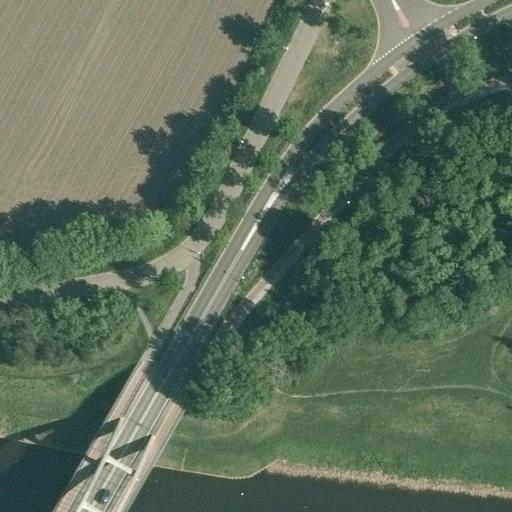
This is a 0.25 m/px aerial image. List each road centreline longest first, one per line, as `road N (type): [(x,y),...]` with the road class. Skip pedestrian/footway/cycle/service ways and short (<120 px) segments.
road 1 (unclassified): [(0,303),(154,272),(191,249),(214,222),(321,0)]
road 2 (tertiary): [(90,511),(239,252)]
road 3 (tertiary): [(423,34),(319,121),(276,178),(239,252)]
road 4 (tertiary): [(239,252),(348,121),(439,50)]
